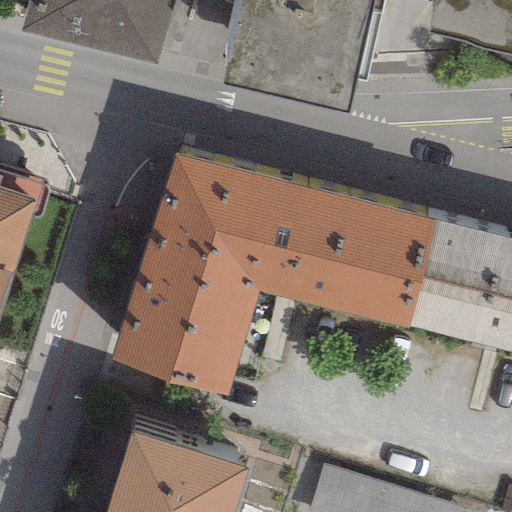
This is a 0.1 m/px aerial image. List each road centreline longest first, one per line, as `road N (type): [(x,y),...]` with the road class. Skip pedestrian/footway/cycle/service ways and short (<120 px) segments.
road 1 (residential): [(131,90),(5,511)]
road 2 (residential): [(511,185),(237,116)]
road 3 (unclassified): [(511,118),(345,127),(237,116)]
road 4 (residential): [(131,90),(0,59)]
